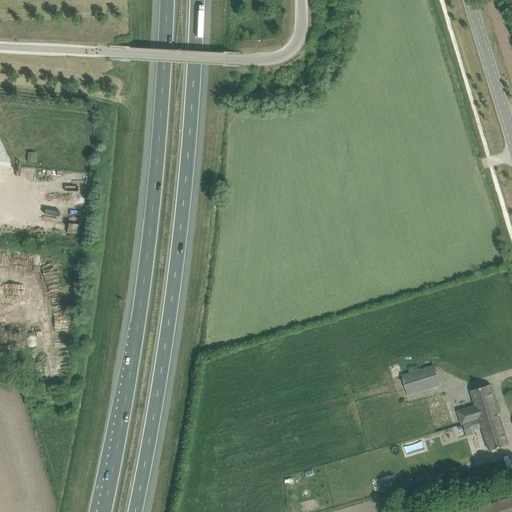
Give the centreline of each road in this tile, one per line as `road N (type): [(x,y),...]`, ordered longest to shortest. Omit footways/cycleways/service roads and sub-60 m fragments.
road 1 (motorway): [(135,511),(177,268),(198,0)]
road 2 (motorway): [(164,0),(136,328),(103,511)]
road 3 (unclassified): [(303,0),(299,43),(274,60),(128,53)]
road 4 (tertiary): [(511,141),(468,0)]
road 5 (unclassified): [(0,46),(128,53)]
